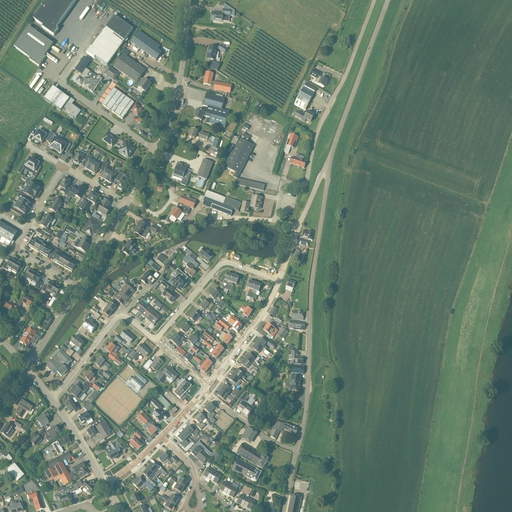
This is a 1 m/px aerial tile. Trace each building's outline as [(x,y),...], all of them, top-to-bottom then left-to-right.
[(46,0),(33,20),(43,27),(42,28),(54,36),(58,30),(57,29),(77,0),(46,0)] [(224,4),(220,3),(220,6),(224,7),(224,9),(223,9),(222,14),(213,13),(212,21),(223,22),(229,23),(230,16),(234,17),(235,11),(224,4)] [(114,16),(91,49),(90,48),(86,53),(94,59),(95,58),(107,66),(133,30),(114,16)] [(45,57),(53,44),(29,27),(14,47),(30,59),(29,60),(39,67),(46,58),(45,57)] [(131,43),(156,61),(162,53),(158,50),(160,47),(140,32),(131,43)] [(227,50),(221,45),(218,49),(224,54),(227,50)] [(218,48),(210,47),(207,59),(215,61),(218,48)] [(146,71),(123,55),(114,67),(136,83),(133,87),(137,90),(139,88),(145,93),(151,85),(144,80),(140,78),(146,71)] [(81,74),(90,62),(83,57),(75,70),(81,74)] [(213,62),(210,68),(217,71),(219,66),(213,62)] [(119,74),(109,67),(104,74),(114,81),(119,74)] [(90,72),(86,69),(81,77),(79,76),(76,82),(81,86),(82,85),(93,93),(102,80),(98,77),(95,81),(88,76),(90,72)] [(321,75),(320,74),(312,71),(310,76),(317,80),(315,83),(318,84),(318,85),(324,88),(326,84),(327,84),(328,82),(327,81),(322,78),(320,77),(321,75)] [(212,82),(213,74),(206,73),(203,85),(215,87),(214,90),(230,93),(231,86),(212,82)] [(42,76),(33,90),(37,93),(47,79),(42,76)] [(123,120),(130,110),(138,116),(142,109),(136,105),(138,102),(135,100),(133,103),(130,100),(132,97),(128,94),(126,98),(124,96),(126,93),(112,83),(99,101),(103,104),(102,105),(123,120)] [(306,84),(304,87),(315,92),(317,89),(306,84)] [(70,99),(53,87),(44,99),(61,112),(64,107),(67,110),(66,112),(70,114),(69,116),(73,119),(74,117),(76,119),(80,112),(77,110),(78,109),(75,107),(74,108),(67,102),(70,99)] [(298,98),(309,103),(315,92),(304,87),(298,98)] [(222,111),(225,100),(206,95),(203,106),(208,107),(206,114),(204,113),(204,112),(197,110),(194,119),(202,121),(203,117),(210,119),(209,124),(225,129),(229,113),(222,111)] [(309,103),(298,98),(295,105),(305,111),(309,103)] [(314,116),(305,111),(303,114),(297,111),(294,117),(304,123),(306,120),(311,122),(314,116)] [(215,138),(209,136),(201,133),(200,135),(197,134),(198,131),(192,129),(189,138),(195,140),(196,137),(199,138),(199,139),(207,141),(213,143),(212,147),(217,149),(220,139),(215,138)] [(50,141),(53,135),(54,134),(51,132),(48,137),(47,136),(39,131),(34,139),(34,140),(37,142),(38,141),(40,143),(40,142),(42,143),(41,144),(42,144),(45,139),(46,139),(45,141),(49,143),(50,141)] [(117,140),(107,133),(102,140),(112,147),(117,140)] [(294,149),(299,137),(290,134),(285,150),(289,151),(291,148),(294,149)] [(54,149),(56,151),(62,140),(53,135),(50,141),(53,143),(52,145),(51,144),(49,148),(53,150),(54,149)] [(236,173),(234,177),(237,179),(254,147),(235,137),(228,151),(232,153),(225,168),(236,173)] [(62,140),(56,151),(58,152),(57,153),(61,155),(63,151),(64,149),(67,151),(70,145),(62,140)] [(135,149),(129,145),(126,143),(119,151),(128,158),(135,149)] [(185,146),(184,150),(187,152),(186,156),(193,159),(196,150),(185,146)] [(85,161),(89,155),(90,153),(87,151),(85,154),(80,151),(73,162),(74,163),(78,165),(79,165),(82,159),(85,161)] [(90,172),(95,163),(92,161),(93,159),(91,158),(92,157),(89,155),(85,161),(88,163),(84,169),(87,171),(88,170),(90,172)] [(30,158),(24,168),(29,171),(35,161),(33,159),(32,160),(30,158)] [(295,159),(291,158),(290,163),(293,164),(293,165),(304,169),(306,162),(295,159)] [(213,163),(203,160),(197,177),(207,181),(213,163)] [(32,176),(35,178),(39,172),(36,170),(40,164),(37,162),(38,162),(35,161),(29,171),(34,173),(32,176)] [(99,169),(101,170),(105,164),(102,162),(100,166),(95,163),(90,172),(92,173),(92,174),(95,175),(99,169)] [(104,180),(106,181),(113,170),(107,167),(109,164),(106,162),(101,170),(104,172),(100,179),(103,180),(104,180)] [(190,171),(186,170),(188,166),(178,162),(174,175),(173,177),(182,180),(183,178),(184,175),(188,176),(190,171)] [(118,180),(121,174),(118,172),(118,173),(113,170),(106,181),(108,182),(108,183),(111,185),(115,178),(118,180)] [(127,177),(121,174),(118,180),(120,182),(117,187),(118,188),(117,189),(121,191),(122,190),(123,191),(129,180),(126,178),(127,177)] [(70,181),(66,178),(66,179),(65,178),(60,187),(63,189),(62,191),(65,193),(64,194),(67,196),(71,190),(67,188),(71,182),(70,181)] [(27,188),(37,194),(39,191),(38,191),(39,189),(33,185),(35,183),(28,179),(26,182),(25,184),(28,186),(27,188)] [(238,181),(237,188),(263,192),(264,185),(238,181)] [(70,192),(69,195),(73,197),(74,195),(81,199),(86,190),(80,187),(78,189),(73,186),(70,192)] [(19,194),(25,198),(27,196),(33,199),(35,197),(37,194),(27,188),(24,193),(21,192),(19,194)] [(214,201),(211,209),(231,217),(234,209),(238,211),(241,204),(226,197),(225,199),(207,191),(204,197),(214,201)] [(94,194),(92,193),(89,198),(86,197),(84,201),(83,201),(78,209),(85,213),(90,204),(89,204),(90,201),(95,204),(96,202),(99,202),(98,199),(99,197),(97,196),(96,193),(94,194)] [(17,204),(28,210),(28,209),(29,210),(31,206),(30,206),(31,205),(26,202),(27,199),(25,198),(19,194),(17,197),(20,199),(17,204)] [(196,202),(182,196),(177,206),(178,207),(176,209),(171,216),(169,219),(174,222),(181,212),(188,215),(190,208),(193,209),(196,202)] [(214,201),(204,197),(200,196),(199,198),(202,199),(201,201),(204,202),(202,206),(211,209),(214,201)] [(262,198),(253,196),(251,204),(243,202),(241,212),(247,213),(248,207),(253,208),(259,209),(261,201),(262,198)] [(65,205),(67,202),(65,201),(61,199),(60,202),(55,199),(54,199),(52,202),(53,203),(52,204),(60,209),(63,204),(65,205)] [(111,203),(104,200),(98,211),(106,216),(110,209),(108,208),(111,203)] [(13,208),(11,211),(18,215),(20,212),(25,215),(28,210),(17,204),(15,209),(13,208)] [(52,215),(58,218),(61,213),(58,212),(60,209),(52,204),(51,206),(50,205),(49,208),(49,209),(53,212),(52,215)] [(43,219),(43,220),(50,225),(53,219),(56,221),(58,218),(52,215),(50,218),(46,215),(45,215),(43,218),(43,219)] [(94,235),(95,234),(95,235),(96,235),(96,234),(97,234),(98,234),(98,233),(98,232),(98,231),(97,230),(100,225),(90,219),(84,229),(86,230),(85,232),(91,236),(93,234),(94,235)] [(50,225),(43,220),(42,222),(41,221),(39,225),(40,225),(44,228),(42,231),(50,235),(52,233),(48,230),(51,225),(50,225)] [(146,239),(150,232),(151,230),(156,233),(158,229),(153,225),(151,228),(148,226),(140,222),(134,232),(146,239)] [(0,236),(11,243),(17,234),(0,223),(0,236)] [(311,240),(313,232),(309,231),(309,232),(303,230),(302,238),(300,237),(299,245),(304,246),(304,244),(308,245),(308,247),(309,240),(311,240)] [(59,240),(63,233),(59,231),(55,238),(59,240)] [(90,241),(84,238),(78,248),(85,252),(89,245),(88,244),(90,241)] [(34,250),(38,242),(33,239),(29,247),(34,250)] [(136,245),(129,241),(123,252),(130,256),(136,245)] [(38,242),(34,250),(38,253),(43,245),(38,242)] [(38,253),(43,255),(47,248),(44,246),(46,244),(44,243),(43,245),(38,253)] [(53,256),(57,249),(54,248),(53,248),(49,245),(47,248),(43,255),(48,258),(50,254),(53,256)] [(187,256),(190,258),(193,254),(184,246),(181,250),(187,256)] [(53,261),(58,264),(63,257),(58,254),(59,251),(57,249),(53,256),(56,257),(53,261)] [(213,256),(205,249),(200,255),(204,259),(207,262),(213,256)] [(300,252),(294,250),(292,260),(298,261),(300,252)] [(175,256),(172,254),(167,260),(161,255),(156,260),(165,267),(175,256)] [(199,265),(190,258),(187,256),(183,261),(188,266),(186,267),(188,269),(185,272),(192,278),(196,273),(193,271),(194,269),(195,269),(199,265)] [(67,259),(63,257),(58,264),(63,267),(67,259)] [(9,269),(12,270),(17,262),(15,261),(16,261),(13,259),(12,259),(9,264),(6,262),(3,268),(8,271),(9,269)] [(67,270),(72,262),(67,259),(63,267),(67,270)] [(160,269),(149,259),(146,262),(151,267),(157,272),(160,269)] [(17,262),(12,270),(17,273),(15,278),(18,279),(22,271),(19,270),(22,265),(22,264),(19,262),(18,263),(17,262)] [(77,265),(72,262),(67,270),(72,273),(77,265)] [(170,263),(167,266),(175,272),(177,269),(170,263)] [(32,282),(37,274),(35,273),(35,272),(32,270),(32,271),(31,271),(29,275),(26,274),(22,280),(25,281),(27,279),(32,282)] [(183,274),(178,270),(173,276),(177,280),(173,285),(180,290),(181,288),(183,290),(188,284),(180,277),(183,274)] [(148,283),(151,286),(153,283),(159,276),(156,273),(153,277),(147,272),(141,280),(146,285),(148,283)] [(229,290),(228,290),(233,275),(227,273),(224,284),(227,285),(225,289),(223,292),(227,295),(229,290)] [(37,274),(32,282),(37,285),(35,287),(38,289),(42,283),(39,281),(42,277),(41,276),(42,276),(38,274),(38,275),(37,274)] [(228,290),(229,290),(231,291),(233,287),(234,284),(236,285),(239,277),(233,275),(228,290)] [(296,282),(288,280),(286,286),(294,289),(296,282)] [(171,286),(164,281),(161,284),(166,288),(163,291),(165,292),(163,296),(172,303),(177,297),(168,290),(171,286)] [(252,293),(253,290),(255,283),(249,281),(247,288),(250,289),(249,293),(247,293),(245,296),(248,296),(247,299),(249,300),(250,298),(252,293)] [(51,293),(56,285),(54,284),(55,284),(52,282),(51,282),(48,287),(45,285),(42,291),(47,294),(48,292),(51,293)] [(261,285),(255,283),(253,290),(259,292),(261,285)] [(58,286),(56,285),(51,293),(54,295),(53,298),(58,301),(61,295),(59,293),(61,288),(61,287),(58,286)] [(122,289),(131,296),(135,292),(126,285),(122,289)] [(122,289),(119,294),(127,301),(131,296),(122,289)] [(219,294),(214,290),(209,296),(214,299),(216,297),(219,299),(222,296),(219,294)] [(127,301),(119,294),(115,299),(123,306),(127,301)] [(11,300),(9,303),(6,301),(2,307),(11,312),(13,309),(17,312),(22,303),(31,308),(35,301),(26,296),(23,301),(20,299),(17,306),(15,305),(16,303),(11,300)] [(100,303),(112,313),(116,308),(111,303),(109,305),(106,303),(106,304),(99,298),(97,301),(100,303)] [(205,302),(204,301),(199,307),(204,311),(207,308),(210,311),(214,305),(207,300),(205,302)] [(226,305),(221,301),(216,306),(220,309),(222,311),(227,306),(225,305),(226,305)] [(136,310),(140,314),(147,306),(143,302),(136,310)] [(109,318),(112,313),(100,303),(98,306),(105,311),(103,313),(109,318)] [(147,306),(140,314),(145,318),(152,310),(147,306)] [(247,308),(244,306),(242,309),(245,311),(243,315),(248,318),(252,312),(247,308)] [(89,313),(93,316),(94,315),(99,318),(100,316),(91,309),(89,313)] [(145,318),(149,322),(156,314),(152,310),(145,318)] [(304,312),(295,312),(292,312),(291,320),(294,320),(303,320),(304,312)] [(199,317),(195,313),(190,319),(194,323),(197,320),(200,322),(202,319),(199,317)] [(216,321),(218,319),(217,318),(218,318),(212,313),(210,315),(208,313),(205,316),(210,321),(211,321),(213,323),(215,320),(216,321)] [(161,318),(156,314),(149,322),(154,326),(161,318)] [(237,332),(242,327),(237,323),(234,321),(236,319),(232,317),(228,322),(234,326),(232,329),(237,332)] [(218,319),(216,321),(219,323),(218,323),(224,328),(224,327),(228,330),(230,327),(225,322),(224,323),(218,319)] [(83,327),(87,330),(92,324),(87,321),(83,327)] [(221,331),(224,328),(218,323),(217,322),(215,325),(216,326),(216,327),(221,331)] [(289,329),(291,329),(304,330),(305,323),(292,322),(290,322),(289,329)] [(97,328),(92,324),(87,330),(92,334),(97,328)] [(190,328),(185,324),(180,330),(185,334),(187,331),(190,334),(193,331),(190,328)] [(204,329),(198,324),(195,328),(201,333),(203,334),(206,332),(203,330),(204,329)] [(277,331),(268,325),(263,331),(273,337),(277,331)] [(29,328),(20,343),(28,347),(31,342),(35,345),(39,337),(35,335),(37,333),(29,328)] [(289,332),(283,328),(278,335),(284,339),(289,332)] [(115,339),(121,344),(122,342),(125,344),(127,342),(130,344),(134,338),(125,331),(121,337),(120,338),(117,336),(115,339)] [(215,339),(206,331),(203,335),(212,343),(215,339)] [(224,333),(222,336),(220,339),(228,345),(232,339),(227,335),(227,336),(224,333)] [(186,353),(179,347),(185,340),(178,334),(177,336),(176,335),(173,338),(172,338),(170,340),(171,340),(171,341),(178,347),(175,350),(184,358),(187,354),(186,353)] [(197,339),(192,335),(187,340),(194,345),(197,341),(196,340),(197,339)] [(75,346),(80,340),(75,337),(70,343),(75,346)] [(260,339),(256,344),(272,355),(273,353),(267,349),(267,348),(265,346),(267,343),(260,339)] [(84,344),(80,340),(75,346),(80,350),(84,344)] [(274,349),(276,346),(270,341),(267,344),(274,349)] [(118,346),(114,343),(112,345),(111,344),(106,350),(111,354),(107,358),(119,367),(119,366),(121,367),(124,363),(122,362),(123,362),(119,359),(119,358),(117,356),(118,354),(114,351),(118,346)] [(272,355),(256,344),(253,349),(259,354),(261,351),(263,353),(264,353),(270,357),(272,355)] [(133,351),(129,356),(136,361),(141,354),(146,358),(150,353),(146,349),(142,345),(137,351),(135,353),(133,351)] [(215,350),(220,355),(224,350),(219,345),(215,350)] [(194,346),(189,353),(192,356),(195,353),(197,354),(200,351),(198,349),(194,346)] [(127,351),(123,347),(121,349),(123,350),(122,351),(125,353),(125,354),(128,356),(130,353),(127,351)] [(50,358),(53,360),(47,366),(55,375),(57,372),(61,377),(68,371),(65,368),(67,366),(72,362),(66,356),(58,350),(50,358)] [(216,359),(220,355),(215,350),(211,355),(216,359)] [(298,352),(292,351),(292,357),(289,357),(289,361),(292,361),(292,364),(303,364),(303,358),(298,358),(298,352)] [(251,364),(253,366),(258,369),(259,370),(261,368),(255,364),(256,364),(253,362),(255,359),(258,362),(260,359),(256,355),(254,358),(249,354),(245,359),(251,364)] [(110,367),(108,364),(105,362),(100,358),(95,365),(100,368),(103,365),(108,369),(110,367)] [(164,363),(158,358),(153,363),(150,360),(143,367),(147,371),(150,367),(156,372),(164,363)] [(201,363),(202,362),(199,359),(197,361),(200,364),(197,368),(205,374),(209,369),(201,363)] [(247,369),(251,364),(245,359),(241,365),(247,369)] [(202,362),(201,363),(209,369),(213,364),(207,360),(205,362),(203,360),(202,362)] [(304,367),(293,366),(292,373),(293,373),(293,377),(292,377),(290,391),(299,392),(300,387),(299,387),(300,378),(299,378),(299,374),(303,375),(304,367)] [(156,378),(158,380),(162,384),(166,379),(168,377),(173,382),(178,377),(174,373),(174,372),(168,367),(163,373),(161,372),(156,378)] [(233,375),(239,380),(243,375),(237,370),(233,375)] [(112,376),(106,371),(102,375),(103,376),(102,377),(108,381),(112,376)] [(94,376),(89,372),(85,378),(90,382),(92,379),(95,381),(97,379),(94,376)] [(138,374),(133,379),(130,377),(128,380),(140,390),(147,382),(138,374)] [(239,380),(233,375),(229,380),(232,382),(230,385),(232,386),(235,389),(236,386),(238,387),(242,382),(239,380)] [(192,386),(185,380),(184,381),(179,387),(173,393),(180,399),(192,386)] [(102,388),(96,383),(92,388),(98,392),(102,388)] [(71,394),(72,395),(76,398),(80,401),(87,392),(87,391),(89,389),(84,385),(80,390),(77,387),(71,394)] [(221,391),(227,395),(231,390),(225,385),(221,391)] [(237,390),(233,396),(238,399),(242,394),(237,390)] [(227,395),(221,391),(217,396),(223,401),(227,395)] [(76,398),(72,395),(69,399),(70,401),(65,405),(68,409),(75,404),(72,400),(76,398)] [(238,410),(243,414),(248,407),(249,405),(253,400),(256,396),(254,395),(251,398),(247,403),(245,401),(243,404),(238,410)] [(248,407),(243,414),(248,418),(253,411),(254,409),(251,406),(255,401),(258,398),(256,396),(253,400),(249,405),(248,407)] [(32,408),(22,402),(19,406),(21,407),(19,410),(18,410),(15,414),(22,419),(27,411),(29,413),(32,408)] [(157,402),(154,405),(160,410),(163,408),(157,402)] [(94,408),(91,403),(84,408),(87,413),(94,408)] [(78,408),(75,404),(68,409),(71,413),(74,411),(76,413),(80,410),(78,408)] [(209,404),(204,409),(208,413),(206,415),(211,420),(212,418),(215,415),(212,412),(215,408),(209,404)] [(161,413),(157,410),(153,415),(156,418),(159,422),(163,418),(166,420),(168,417),(163,412),(161,413)] [(51,419),(46,412),(36,419),(43,428),(49,423),(47,421),(51,419)] [(87,422),(89,425),(92,422),(90,419),(88,415),(87,413),(83,415),(78,418),(81,421),(80,422),(81,425),(82,424),(87,422)] [(150,420),(143,413),(137,419),(145,426),(144,426),(149,431),(148,432),(149,434),(147,436),(150,438),(152,436),(157,431),(153,427),(148,422),(150,420)] [(207,421),(205,419),(200,414),(194,420),(198,423),(196,426),(201,430),(205,425),(204,424),(207,421)] [(105,422),(102,417),(90,424),(92,428),(87,431),(87,432),(91,438),(97,434),(95,432),(98,430),(104,440),(111,435),(109,432),(111,431),(105,422)] [(298,430),(273,420),(269,429),(273,430),(270,437),(276,440),(279,433),(283,431),(283,430),(289,432),(288,433),(288,435),(293,438),(294,436),(296,436),(298,430)] [(26,427),(17,421),(15,425),(23,431),(26,427)] [(14,427),(8,423),(3,430),(1,432),(1,433),(9,438),(14,432),(12,430),(14,427)] [(55,427),(45,434),(47,437),(45,437),(46,439),(47,441),(48,442),(60,433),(60,432),(59,430),(58,430),(55,427)] [(188,427),(183,432),(188,437),(191,434),(194,437),(199,432),(194,428),(192,430),(188,427)] [(257,434),(248,428),(241,438),(250,444),(257,434)] [(142,437),(138,432),(133,438),(135,440),(130,445),(134,449),(135,447),(138,450),(145,444),(140,439),(142,437)] [(188,437),(183,432),(178,438),(181,442),(179,444),(184,448),(189,444),(185,440),(188,437)] [(36,447),(42,440),(37,436),(31,442),(36,447)] [(71,442),(67,436),(57,442),(52,445),(58,455),(64,452),(61,448),(71,442)] [(191,453),(197,458),(204,452),(199,446),(201,444),(199,441),(194,446),(196,448),(191,453)] [(123,449),(118,442),(111,446),(113,449),(107,453),(109,456),(108,457),(109,459),(110,458),(112,461),(118,456),(117,454),(120,452),(123,449)] [(263,456),(242,444),(236,454),(257,466),(262,470),(265,465),(265,466),(266,464),(266,463),(268,459),(263,456)] [(71,457),(68,452),(57,458),(46,464),(49,469),(60,463),(71,457)] [(209,457),(204,452),(197,458),(203,464),(209,457)] [(168,457),(164,453),(158,459),(162,463),(165,460),(170,465),(173,462),(175,464),(178,461),(174,457),(170,460),(168,458),(168,457)] [(222,457),(218,453),(213,459),(216,462),(222,457)] [(24,474),(12,460),(1,470),(4,473),(8,470),(17,480),(24,474)] [(256,471),(237,461),(232,470),(252,480),(251,480),(256,483),(258,479),(259,479),(260,477),(262,473),(256,470),(256,471)] [(86,469),(83,463),(73,469),(74,471),(69,474),(67,471),(62,463),(45,473),(50,481),(59,476),(64,486),(83,476),(84,476),(88,474),(85,469),(86,469)] [(152,464),(148,469),(155,477),(159,473),(160,474),(161,473),(165,477),(167,474),(161,469),(159,471),(158,470),(152,464)] [(215,472),(217,468),(212,465),(211,467),(210,466),(209,469),(208,468),(203,476),(210,480),(215,472)] [(155,477),(148,469),(143,474),(150,481),(148,483),(151,486),(153,489),(156,486),(152,482),(153,481),(152,480),(155,477)] [(215,472),(210,480),(217,484),(222,476),(215,472)] [(177,484),(184,488),(187,482),(181,478),(177,484)] [(146,486),(143,483),(139,479),(133,484),(140,491),(143,488),(143,489),(145,486),(146,486)] [(73,486),(75,492),(79,490),(78,488),(83,485),(80,481),(73,486)] [(96,485),(92,481),(89,484),(87,482),(83,487),(90,494),(95,489),(93,488),(96,485)] [(219,490),(226,494),(231,486),(224,482),(219,490)] [(181,494),(184,488),(177,484),(174,490),(181,494)] [(75,492),(73,486),(63,490),(63,492),(56,495),(55,497),(55,498),(56,498),(58,505),(72,501),(70,494),(75,492)] [(238,490),(231,486),(226,494),(233,498),(238,490)] [(253,497),(255,492),(248,489),(246,494),(253,497)] [(37,498),(35,493),(27,495),(29,504),(34,502),(37,511),(43,510),(39,498),(37,498)] [(175,506),(162,498),(157,495),(155,494),(153,496),(155,498),(156,497),(160,500),(167,504),(165,507),(172,511),(175,506)] [(140,502),(144,500),(142,497),(139,499),(137,495),(131,498),(135,505),(140,502)] [(163,495),(162,498),(175,506),(178,500),(172,496),(170,499),(163,495)] [(244,507),(248,498),(241,495),(237,503),(244,507)] [(298,511),(301,497),(291,495),(287,511),(298,511)] [(150,502),(155,499),(153,496),(144,500),(145,504),(150,502)] [(255,502),(248,498),(244,507),(251,510),(255,502)] [(13,502),(14,507),(14,506),(15,511),(22,511),(20,505),(17,506),(15,501),(13,502)]
